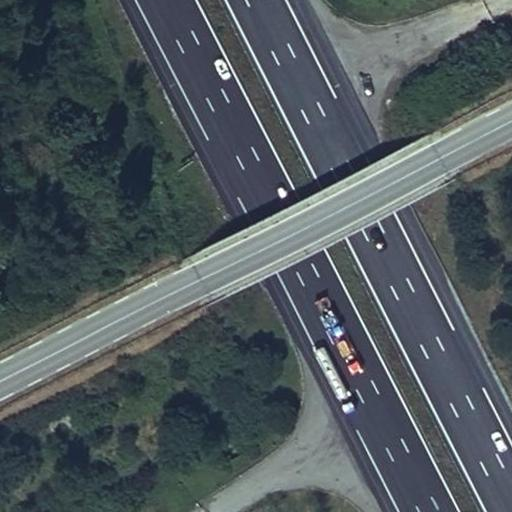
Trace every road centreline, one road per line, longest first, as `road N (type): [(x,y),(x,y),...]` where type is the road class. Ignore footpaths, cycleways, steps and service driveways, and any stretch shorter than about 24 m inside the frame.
road 1 (motorway): [(167,0),(428,511)]
road 2 (tertiary): [(0,377),(511,120)]
road 3 (motorway): [(511,502),(257,0)]
